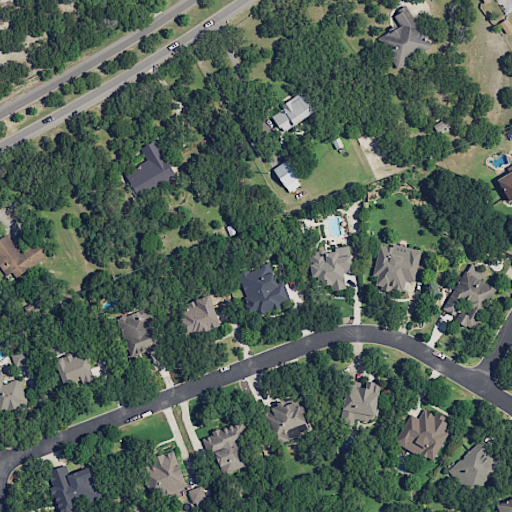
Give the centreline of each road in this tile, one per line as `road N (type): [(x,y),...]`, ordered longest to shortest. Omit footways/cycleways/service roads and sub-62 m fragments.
road 1 (residential): [(0,463),(346,333),(398,340),(511,404)]
road 2 (tertiary): [(0,149),(156,62),(243,0)]
road 3 (tertiary): [(194,0),(0,115)]
